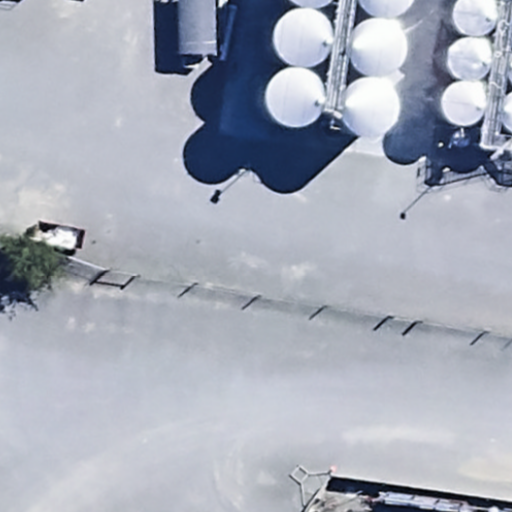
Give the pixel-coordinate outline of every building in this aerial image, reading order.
[(389,17),(399,15),(404,12),(407,10),(413,2),(413,0),(361,0),(363,5),(370,12),(379,16),(389,17)] [(475,36),(482,34),(488,30),(492,24),(495,18),(495,12),(493,5),(488,0),(459,0),(459,1),(455,6),(453,13),(454,20),(457,27),(462,32),(468,35),(475,36)] [(306,66),(316,64),(324,59),(331,51),(334,42),(334,33),(331,24),(325,16),(318,11),(309,8),(299,8),(290,12),(283,17),(278,25),(275,35),(276,45),(280,54),(288,61),(296,65),(306,66)] [(380,76),(390,74),(398,69),(404,61),(408,52),(408,43),(405,34),(399,26),(392,21),(383,18),(373,18),(364,22),(357,27),(352,35),(349,45),(350,55),(355,64),(361,71),(370,75),(380,76)] [(471,80),(477,78),(483,74),(488,69),(490,62),(490,56),(488,49),(484,44),(479,40),(472,38),(465,39),(459,41),(454,45),(450,50),(448,57),(449,64),(452,71),(457,76),(463,79),(471,80)] [(298,126),(307,124),(316,119),(322,111),(325,102),(325,93),(322,84),(317,76),(309,71),(300,68),(291,69),(282,72),(275,78),(269,85),(267,95),(268,105),(272,114),(279,121),(288,125),(298,126)] [(372,136),(382,134),(390,128),(396,120),(399,111),(399,102),(397,93),(391,86),(383,80),(374,78),(365,78),(356,81),(349,87),(344,95),(341,104),(342,114),(346,123),(353,130),(362,135),(372,136)] [(467,123),(474,122),(480,118),(484,112),(486,106),(486,99),(484,93),(480,88),(475,84),(468,82),(462,82),(455,84),(450,89),(447,94),(445,101),(445,108),(448,114),(453,119),(460,123),(467,123)] [(446,511),(453,450),(358,441),(351,508),(394,511),(446,511)]
